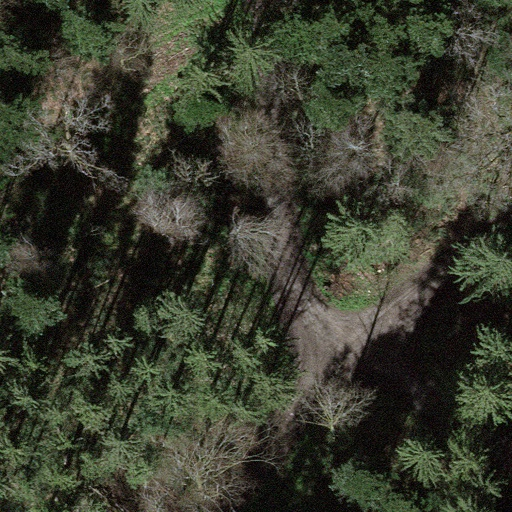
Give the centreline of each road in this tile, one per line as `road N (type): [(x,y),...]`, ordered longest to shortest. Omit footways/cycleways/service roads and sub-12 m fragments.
road 1 (track): [(259,0),(289,298),(339,365),(511,231)]
road 2 (track): [(221,511),(339,365),(511,469)]
